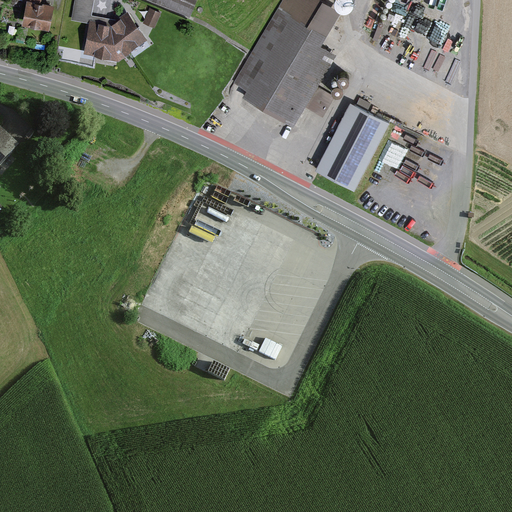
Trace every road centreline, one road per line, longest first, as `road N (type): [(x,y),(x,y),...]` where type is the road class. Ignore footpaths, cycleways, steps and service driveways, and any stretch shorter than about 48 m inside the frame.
road 1 (secondary): [(437,272),(203,145),(0,73)]
road 2 (unclassified): [(476,0),(458,228),(437,272)]
